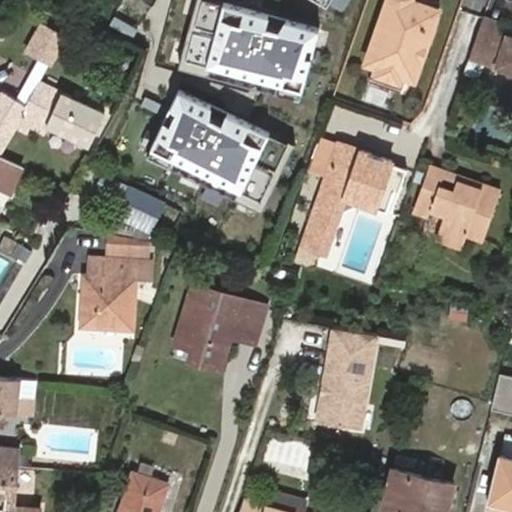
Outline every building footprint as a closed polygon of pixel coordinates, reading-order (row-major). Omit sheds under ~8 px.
[(327,23),(235,0),(190,0),(172,70),(306,104),(327,23)] [(335,0),(308,0),(328,11),(335,0)] [(375,69),(406,80),(414,82),(438,12),(412,3),(412,0),(411,0),(388,0),(366,66),(375,69)] [(132,17),(128,29),(148,36),(152,24),(132,17)] [(506,89),(511,90),(511,37),(497,33),(500,25),(482,19),(468,59),(511,73),(506,89)] [(400,97),(406,80),(375,69),(369,86),(400,97)] [(0,92),(0,151),(14,126),(25,131),(30,124),(42,130),(46,124),(89,143),(103,111),(62,91),(38,81),(25,104),(1,91),(0,92)] [(294,144),(177,88),(144,157),(261,213),(294,144)] [(511,106),(511,90),(506,89),(501,103),(511,106)] [(345,195),(391,211),(407,164),(390,159),(392,156),(339,138),(302,242),(326,249),(345,195)] [(0,187),(7,191),(19,166),(0,155),(0,187)] [(479,187),(456,179),(452,189),(439,185),(445,168),(430,163),(416,203),(432,208),(445,213),(437,237),(463,246),(468,233),(484,238),(501,188),(481,181),(479,187)] [(458,173),(456,179),(479,187),(481,181),(458,173)] [(163,203),(128,185),(114,213),(151,230),(163,203)] [(165,203),(158,226),(174,231),(181,208),(165,203)] [(432,208),(416,203),(414,209),(430,214),(432,208)] [(17,240),(5,234),(0,242),(0,249),(9,254),(10,252),(16,256),(22,244),(18,242),(17,240)] [(136,240),(107,234),(106,252),(134,255),(136,240)] [(130,328),(135,279),(156,281),(158,262),(96,258),(94,275),(85,274),(81,325),(130,328)] [(479,269),(472,289),(484,293),(491,273),(479,269)] [(254,341),(265,305),(192,283),(175,343),(192,349),(189,358),(221,366),(231,335),(254,341)] [(465,322),(470,304),(451,299),(446,316),(465,322)] [(361,427),(375,334),(332,327),(319,421),(361,427)] [(511,375),(499,372),(491,405),(511,410),(511,375)] [(0,445),(3,446),(5,426),(7,411),(17,412),(19,396),(20,377),(0,374),(0,445)] [(34,398),(19,396),(17,412),(32,414),(34,398)] [(3,446),(0,445),(0,464),(17,466),(18,447),(3,446)] [(511,502),(511,455),(503,454),(490,505),(509,510),(511,502)] [(14,505),(17,466),(0,464),(0,511),(37,511),(38,507),(14,505)] [(445,511),(453,481),(393,467),(382,511),(445,511)] [(156,511),(167,483),(133,472),(118,511),(156,511)] [(264,505),(243,500),(242,504),(263,509),(264,505)]
